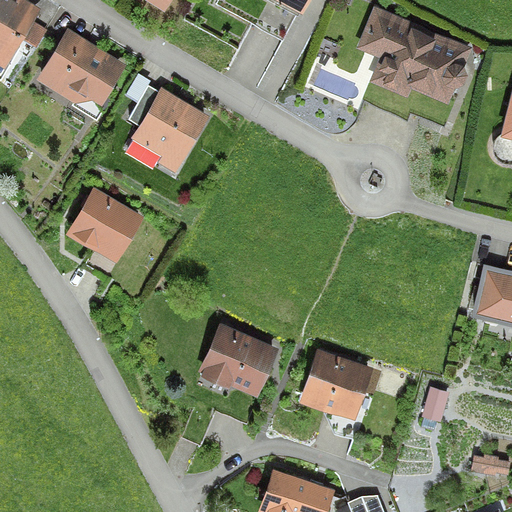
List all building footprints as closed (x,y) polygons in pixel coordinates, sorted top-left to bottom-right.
[(0,55),(3,58),(26,20),(27,19),(7,7),(3,13),(0,11),(0,55)] [(456,64),(462,49),(375,12),(361,44),(384,54),(374,77),(402,89),(406,80),(443,96),(449,81),(452,82),(456,81),(459,79),(461,76),(462,73),(461,69),(459,66),(456,64)] [(115,67),(116,66),(92,51),(88,57),(61,40),(39,76),(74,98),(86,95),(94,82),(103,87),(115,67)] [(155,98),(142,91),(126,117),(139,124),(125,148),(153,164),(162,149),(177,159),(202,118),(159,92),(155,98)] [(511,91),(502,132),(498,133),(495,136),(492,140),(491,143),(491,149),(492,155),(496,159),(501,162),(506,163),(511,162),(511,161),(511,91)] [(71,230),(91,241),(112,254),(134,218),(93,193),(71,230)] [(511,272),(483,265),(472,311),(511,321),(511,272)] [(219,328),(202,367),(253,389),(270,350),(219,328)] [(303,397),(325,404),(350,412),(364,369),(318,354),(303,397)] [(210,420),(190,411),(181,430),(201,439),(210,420)] [(318,511),(326,491),(274,473),(262,507),(269,509),(267,511),(318,511)] [(355,511),(387,511),(378,486),(350,497),(355,511)]
